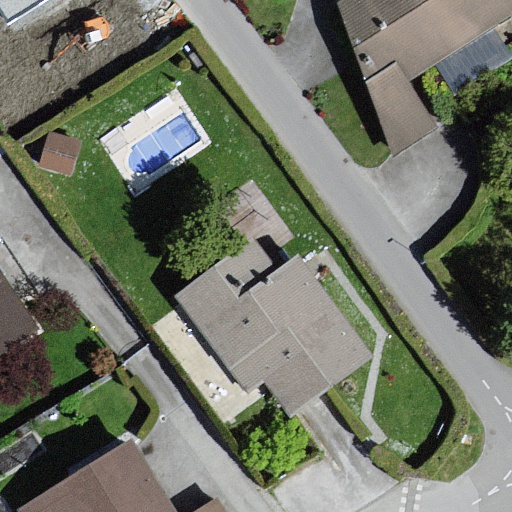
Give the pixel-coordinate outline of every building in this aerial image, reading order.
[(511,0),(340,0),(329,7),(389,168),(434,142),(409,98),(501,36),(510,51),(511,49),(511,0)] [(274,268),(254,240),(176,295),(245,393),(266,378),(290,411),(370,354),(297,252),(274,268)] [(0,350),(39,325),(0,271),(0,350)] [(176,511),(134,437),(22,505),(25,511),(176,511)] [(199,511),(224,511),(217,500),(199,511)]
